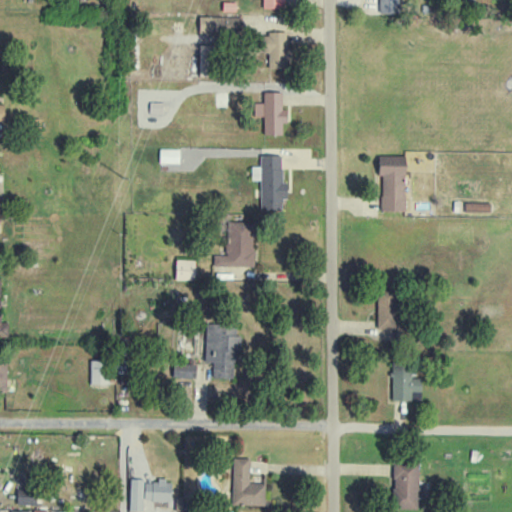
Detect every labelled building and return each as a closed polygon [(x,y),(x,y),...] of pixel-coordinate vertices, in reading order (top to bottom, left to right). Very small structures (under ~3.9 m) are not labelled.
[(262,0),(262,9),(283,8),(282,0),(262,0)] [(399,0),(379,0),(380,13),(399,12),(399,0)] [(198,33),(222,34),(223,17),(199,16),(198,33)] [(267,69),(290,68),(289,47),(287,47),(287,33),(265,34),(267,69)] [(198,74),(214,75),(215,45),(199,45),(198,74)] [(263,135),(281,136),(281,122),(287,122),(288,111),(281,110),(281,85),(264,85),(263,135)] [(148,113),(161,114),(162,103),(149,102),(148,113)] [(179,150),(159,149),(159,164),(179,164),(179,150)] [(404,211),(405,156),(378,155),(378,176),(381,176),(381,211),(404,211)] [(260,180),(259,211),(281,211),(281,199),(287,199),(287,183),(281,183),(281,156),(259,156),(259,166),(251,166),(251,180),(260,180)] [(486,212),(487,204),(464,203),(464,212),(486,212)] [(252,268),(255,223),(226,221),(224,256),(213,255),(213,266),(252,268)] [(175,280),(194,280),(195,260),(175,260),(175,280)] [(396,295),(376,295),(377,329),(397,328),(396,295)] [(213,363),(213,380),(235,381),(236,325),(205,325),(205,363),(213,363)] [(90,384),(109,384),(109,361),(89,361),(90,384)] [(420,402),(421,378),(411,378),(411,364),(392,363),(390,401),(420,402)] [(172,378),(195,379),(196,364),(172,364),(172,378)] [(249,483),(249,459),(232,458),(231,505),(264,506),(265,484),(249,483)] [(417,509),(419,464),(393,463),(392,509),(417,509)] [(128,511),(138,511),(141,511),(142,480),(130,479),(128,511)] [(144,481),(143,501),(170,502),(170,482),(144,481)] [(16,504),(36,505),(36,491),(16,490),(16,504)]
